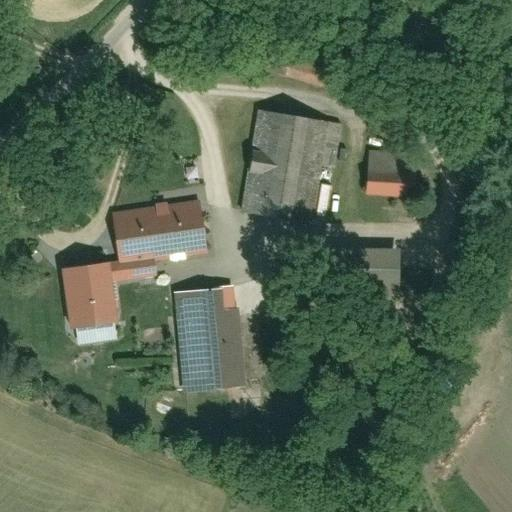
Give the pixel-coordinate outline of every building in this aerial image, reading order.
[(252,122),(233,215),(299,228),(318,136),(252,122)] [(363,175),(361,210),(409,214),(412,179),(363,175)] [(113,216),(120,265),(129,264),(205,253),(198,204),(113,216)] [(323,259),(324,296),(394,295),(394,258),(323,259)] [(64,273),(72,329),(115,323),(109,282),(131,279),(129,264),(120,265),(64,273)] [(236,287),(169,295),(180,394),(248,386),(236,287)]
